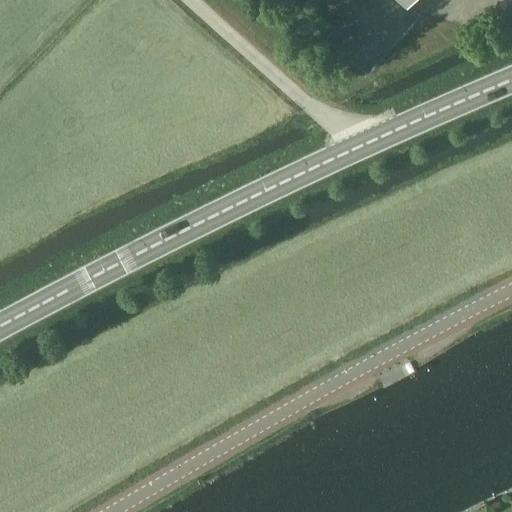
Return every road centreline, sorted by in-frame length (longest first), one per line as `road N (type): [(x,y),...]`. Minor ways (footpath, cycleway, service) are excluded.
road 1 (secondary): [(0,326),(217,214),(511,80)]
road 2 (tertiary): [(112,511),(511,290)]
